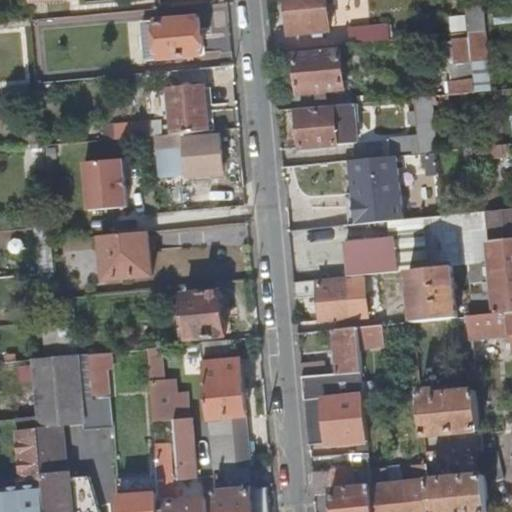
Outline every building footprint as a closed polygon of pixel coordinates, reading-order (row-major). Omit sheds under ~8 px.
[(329,0),(289,0),(293,36),(332,32),(329,0)] [(491,92),(483,7),(468,9),(470,34),(470,39),(475,94),(491,92)] [(198,17),(142,23),(145,61),(202,55),(198,17)] [(352,45),(377,43),(376,29),(351,31),(352,45)] [(475,94),(470,39),(456,41),(458,64),(453,65),(454,83),(450,83),(451,96),(475,94)] [(343,51),(298,55),(302,94),(347,90),(343,51)] [(201,132),(212,131),(207,85),(168,89),(172,126),(161,127),(161,120),(87,128),(88,142),(157,136),(201,132)] [(438,153),(432,97),(415,99),(419,138),(421,155),(436,153),(437,153),(438,153)] [(354,104),(335,106),(336,108),(299,112),(303,148),(358,143),(354,104)] [(186,146),(187,158),(189,176),(223,173),(221,137),(202,138),(201,132),(157,136),(159,149),(186,146)] [(421,155),(419,138),(389,141),(390,158),(397,157),(421,155)] [(47,184),(60,183),(56,145),(43,146),(46,175),(47,184)] [(43,146),(32,147),(35,176),(46,175),(43,146)] [(503,156),(502,147),(479,149),(480,159),(503,156)] [(131,209),(130,157),(88,158),(89,209),(131,209)] [(404,221),(397,157),(390,158),(352,161),(358,226),(404,221)] [(189,176),(187,158),(167,160),(168,178),(189,176)] [(62,208),(60,183),(47,184),(49,209),(62,208)] [(249,224),(247,204),(173,211),(174,231),(249,224)] [(492,265),(495,294),(472,298),(474,318),(511,313),(511,211),(486,214),(492,265)] [(50,228),(37,229),(39,274),(54,273),(52,243),(50,228)] [(150,236),(149,233),(102,238),(106,280),(152,277),(150,253),(154,252),(157,247),(156,238),(153,235),(150,236)] [(352,276),(404,269),(400,233),(347,240),(352,276)] [(457,319),(452,269),(410,273),(415,323),(457,319)] [(294,284),(295,299),(319,297),(321,321),(369,317),(365,277),(294,284)] [(222,292),(184,294),(189,338),(226,335),(222,292)] [(511,347),(511,313),(474,318),(469,318),(473,352),(505,348),(511,347)] [(385,347),(383,326),(358,329),(360,349),(385,347)] [(334,331),(338,373),(362,370),(360,349),(358,329),(334,331)] [(67,426),(85,425),(86,425),(84,399),(93,398),(89,355),(62,358),(33,360),(39,428),(67,425),(67,426)] [(324,360),(301,363),(302,377),(325,374),(324,360)] [(240,362),(204,365),(213,470),(251,467),(240,362)] [(302,377),(308,446),(329,443),(330,448),(359,445),(361,454),(369,453),(362,370),(338,373),(325,374),(302,377)] [(419,394),(424,439),(481,433),(478,400),(445,403),(443,391),(419,394)] [(86,425),(85,425),(86,432),(114,430),(112,396),(93,398),(84,399),(86,425)] [(174,422),(178,422),(176,405),(153,406),(154,423),(174,422)] [(191,421),(178,422),(174,422),(179,481),(196,480),(191,421)] [(100,511),(93,477),(73,479),(72,471),(70,472),(67,426),(67,425),(39,428),(40,436),(40,439),(41,450),(45,511),(100,511)] [(0,511),(45,511),(40,439),(22,441),(27,491),(0,493),(0,511)] [(205,511),(204,499),(173,501),(169,445),(156,446),(159,495),(160,511),(205,511)] [(332,493),(333,511),(374,511),(371,472),(369,453),(361,454),(353,455),(354,469),(311,474),(312,495),(332,493)] [(498,454),(485,457),(492,484),(504,481),(498,454)] [(374,511),(430,511),(428,483),(426,466),(417,467),(419,483),(387,486),(385,471),(371,472),(374,511)] [(428,483),(430,511),(489,511),(486,477),(428,483)] [(269,511),(268,487),(215,492),(217,511),(269,511)] [(160,511),(159,495),(119,499),(119,511),(160,511)]
